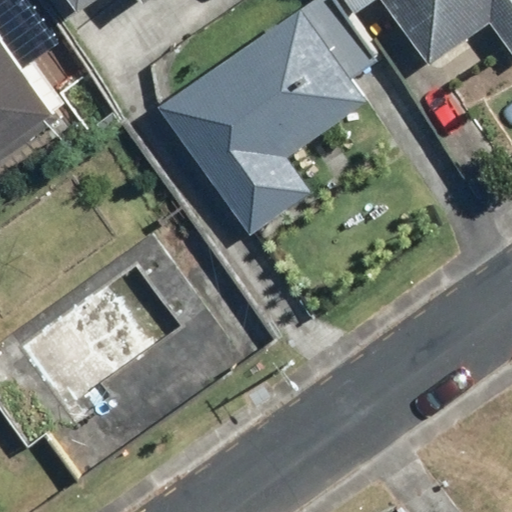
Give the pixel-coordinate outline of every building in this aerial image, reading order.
[(105,0),(65,0),(79,19),(105,0)] [(511,0),(361,0),(369,10),(382,0),(396,0),(442,63),(504,18),(511,29),(511,0)] [(0,163),(76,111),(0,1),(0,163)] [(317,6),(175,96),(264,234),(327,194),(305,161),(384,110),(317,6)] [(0,397),(12,389),(0,372),(0,397)]
